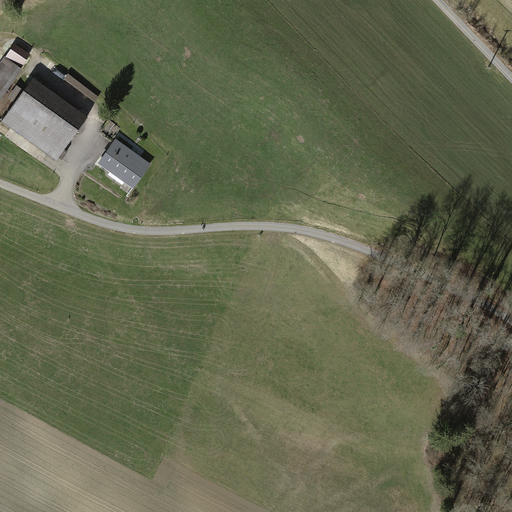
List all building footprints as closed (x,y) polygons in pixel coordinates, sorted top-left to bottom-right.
[(16,48),(12,54),(22,61),(27,55),(16,48)] [(5,57),(0,63),(0,97),(21,68),(5,57)] [(68,76),(62,85),(95,105),(101,95),(68,76)] [(33,77),(2,121),(57,160),(59,157),(62,159),(67,152),(64,150),(88,117),(33,77)] [(120,128),(108,119),(100,131),(112,140),(120,128)] [(114,178),(131,154),(115,142),(101,162),(112,170),(109,174),(114,178)] [(131,154),(114,178),(122,184),(125,180),(133,185),(147,166),(131,154)]
